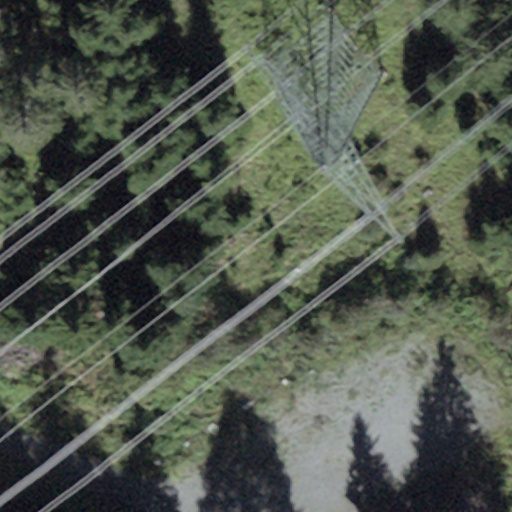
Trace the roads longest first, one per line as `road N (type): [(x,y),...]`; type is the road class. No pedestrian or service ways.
road 1 (track): [(169,500),(206,450),(277,400),(375,360),(455,363),(441,451),(336,511)]
road 2 (track): [(187,511),(75,460),(0,437)]
